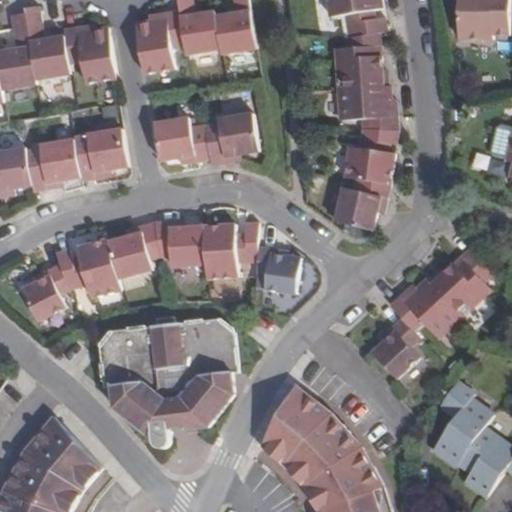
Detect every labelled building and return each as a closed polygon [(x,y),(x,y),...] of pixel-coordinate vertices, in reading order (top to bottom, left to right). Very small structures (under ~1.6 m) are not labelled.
[(387,8),(385,0),(333,0),(336,15),(348,14),(352,38),(377,34),(391,32),(389,18),(380,19),(371,21),(369,11),(379,9),(387,8)] [(511,0),(461,0),(461,42),(495,41),(495,37),(511,37),(511,0)] [(254,9),(252,2),(238,4),(239,11),(254,9)] [(31,31),(44,29),(40,4),(27,5),(28,11),(31,31)] [(197,13),(196,5),(182,8),(182,9),(184,16),(197,13)] [(140,24),(145,59),(148,74),(179,70),(175,47),(174,38),(187,36),(184,16),(182,9),(170,12),(172,19),(152,22),(140,24)] [(219,15),(224,48),(225,53),(259,48),(254,9),(239,11),(219,15)] [(380,19),(379,9),(369,11),(371,21),(380,19)] [(224,48),(219,15),(218,10),(197,13),(184,16),(187,36),(188,45),(189,53),(224,48)] [(31,31),(28,11),(17,13),(21,38),(32,36),(31,31)] [(172,19),(170,12),(152,15),(152,22),(172,19)] [(78,32),(97,28),(97,22),(77,24),(78,32)] [(118,63),(113,29),(112,27),(97,28),(78,32),(77,24),(66,26),(67,34),(71,54),(83,52),(85,61),(89,81),(121,77),(118,63)] [(145,59),(140,24),(124,27),(113,29),(118,63),(130,61),(145,59)] [(46,38),(44,29),(31,31),(32,36),(33,40),(46,38)] [(72,63),(71,54),(67,34),(46,38),(33,40),(34,44),(38,77),(73,71),(72,63)] [(395,117),(392,99),(390,87),(385,87),(383,72),(381,58),(376,59),(374,48),(380,47),(377,34),(352,38),(344,38),(346,52),(347,63),(337,64),(346,124),(364,122),(365,130),(373,130),(400,131),(402,131),(401,117),(395,117)] [(33,40),(32,36),(21,38),(22,46),(34,44),(33,40)] [(174,38),(175,47),(188,45),(187,36),(174,38)] [(38,77),(34,44),(22,46),(0,50),(0,57),(1,64),(5,87),(40,82),(38,77)] [(72,63),(85,61),(83,52),(71,54),(72,63)] [(347,63),(346,52),(336,53),(337,64),(347,63)] [(395,117),(401,117),(400,98),(392,99),(395,117)] [(226,157),(242,155),(262,152),(256,114),(220,120),(221,129),(223,136),(210,138),(214,158),(215,166),(227,165),(227,164),(226,157)] [(210,138),(209,130),(199,132),(197,124),(196,116),(158,123),(164,159),(187,157),(202,154),(202,160),(214,158),(210,138)] [(199,132),(209,130),(208,122),(197,124),(199,132)] [(94,171),(111,168),(132,164),(126,127),(89,134),(90,141),(91,150),(80,151),(83,178),(95,176),(94,171)] [(495,155),(509,159),(511,145),(511,130),(501,128),(495,155)] [(223,136),(221,129),(209,130),(210,138),(223,136)] [(367,182),(394,186),(397,155),(391,154),(386,153),(387,143),(392,144),(397,145),(400,131),(373,130),(372,141),(364,140),(363,151),(352,149),(348,179),(357,180),(367,182)] [(373,130),(365,130),(364,140),(372,141),(373,130)] [(80,151),(78,143),(77,141),(42,145),(43,153),(44,162),(31,165),(34,183),(35,190),(49,188),(48,183),(64,181),(83,178),(80,151)] [(91,150),(90,141),(78,143),(80,151),(91,150)] [(34,183),(31,165),(30,155),(28,147),(0,150),(0,188),(14,186),(34,183)] [(30,155),(31,165),(44,162),(43,153),(30,155)] [(187,162),(202,160),(202,154),(187,157),(187,162)] [(244,162),(242,155),(226,157),(227,164),(244,162)] [(111,174),(111,168),(94,171),(95,176),(111,174)] [(367,182),(357,180),(355,188),(364,190),(367,182)] [(373,232),(379,212),(383,196),(390,198),(394,186),(367,182),(364,190),(355,188),(346,186),(337,220),(373,232)] [(383,196),(379,212),(386,214),(390,198),(383,196)] [(171,236),(189,234),(188,226),(170,228),(171,236)] [(261,265),(261,247),(262,226),(248,228),(248,237),(248,246),(238,246),(237,238),(237,229),(208,232),(211,271),(211,284),(241,281),(240,267),(261,265)] [(211,271),(208,232),(189,234),(171,236),(170,228),(159,230),(163,257),(174,256),(175,264),(176,275),(211,271)] [(155,260),(163,257),(159,230),(145,234),(147,240),(133,244),(113,250),(124,289),(159,276),(157,267),(155,260)] [(147,240),(145,234),(131,239),(133,244),(147,240)] [(248,246),(248,237),(237,238),(238,246),(248,246)] [(306,262),(294,259),(274,255),(275,250),(261,247),(261,265),(261,275),(271,277),(268,291),(299,297),(306,262)] [(124,289),(113,250),(113,249),(83,256),(85,265),(88,275),(79,277),(76,267),(74,259),(60,263),(65,273),(74,298),(93,295),(97,308),(128,300),(124,289)] [(274,255),(294,259),(295,254),(275,250),(274,255)] [(486,298),(494,291),(504,282),(481,255),(469,266),(474,272),(468,277),(463,272),(453,281),(441,292),(438,288),(428,297),(414,309),(410,304),(399,314),(409,325),(419,335),(429,337),(434,332),(442,340),(452,342),(492,305),(486,298)] [(174,256),(163,257),(165,265),(175,264),(174,256)] [(165,265),(163,257),(155,260),(157,267),(165,265)] [(88,275),(85,265),(76,267),(79,277),(88,275)] [(469,266),(463,272),(468,277),(474,272),(469,266)] [(57,286),(40,296),(29,303),(47,333),(74,319),(66,305),(75,300),(74,298),(65,273),(54,280),(57,286)] [(441,292),(453,281),(449,277),(438,288),(441,292)] [(37,291),(40,296),(57,286),(54,280),(37,291)] [(486,298),(492,305),(499,298),(494,291),(486,298)] [(414,309),(428,297),(423,292),(410,304),(414,309)] [(172,443),(171,429),(170,420),(187,418),(187,428),(187,430),(210,428),(236,396),(234,374),(241,373),(238,333),(232,329),(234,327),(226,321),(225,323),(220,320),(177,324),(177,317),(158,318),(158,327),(115,331),(111,335),(108,334),(104,342),(105,343),(102,349),(107,388),(114,388),(115,408),(148,434),(155,435),(155,440),(156,445),(161,448),(165,449),(170,447),(172,443)] [(404,386),(427,366),(420,357),(430,347),(419,335),(409,325),(400,334),(404,338),(390,350),(381,359),(404,386)] [(404,338),(400,334),(386,346),(390,350),(404,338)] [(361,450),(364,448),(334,413),(297,386),(263,448),(287,467),(300,482),(313,502),(319,511),(393,511),(386,487),(375,467),(371,469),(361,450)] [(511,423),(496,411),(470,449),(481,456),(475,465),(496,479),(511,456),(511,423)] [(0,511),(75,511),(85,493),(104,468),(56,417),(26,451),(16,472),(19,474),(9,492),(6,491),(0,509),(0,511)] [(170,420),(171,429),(187,428),(187,418),(170,420)] [(371,469),(375,467),(364,448),(361,450),(371,469)] [(19,474),(16,472),(6,491),(9,492),(19,474)]
